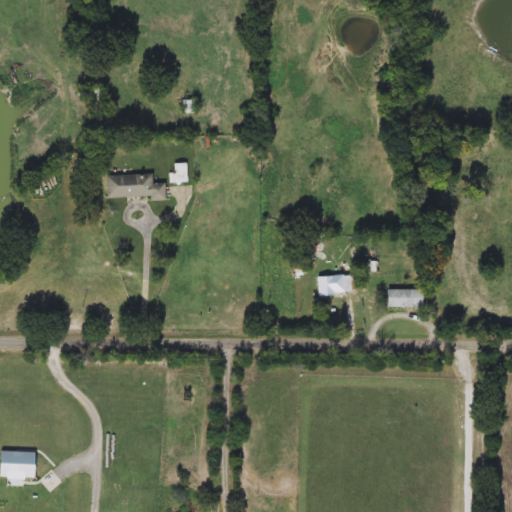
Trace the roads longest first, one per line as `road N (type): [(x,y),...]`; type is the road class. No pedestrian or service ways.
road 1 (residential): [(511,341),(0,337)]
road 2 (residential): [(226,509),(230,338)]
road 3 (residential): [(145,338),(147,214)]
